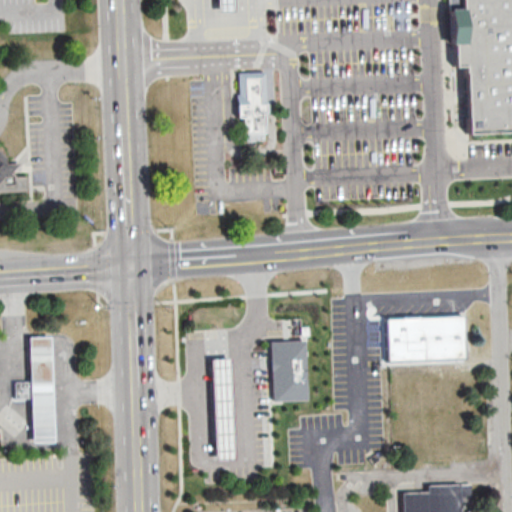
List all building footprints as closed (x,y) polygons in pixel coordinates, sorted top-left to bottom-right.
[(213,0),(231,0),(232,9),(214,9),(213,0)] [(511,0),(511,134),(463,136),(460,66),(450,66),(450,45),(445,45),(443,0),(511,0)] [(235,72),(262,71),(264,111),(261,111),(262,139),(241,139),(240,115),(234,116),(234,93),(236,93),(235,72)] [(0,189),(25,189),(24,173),(14,173),(10,170),(18,160),(3,161),(3,154),(0,151),(0,189)] [(382,317),(460,314),(462,358),(384,361),(382,317)] [(26,346),(25,335),(48,334),(48,345),(51,417),(51,438),(29,439),(28,418),(26,346)] [(266,339),(302,338),(304,397),(268,399),(266,339)] [(207,358),(227,357),(233,455),(212,456),(207,358)]
